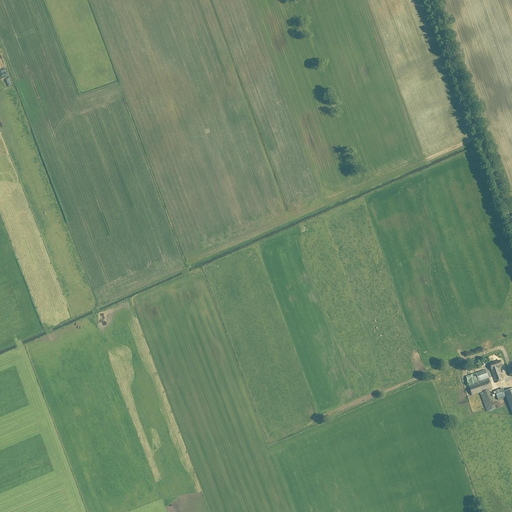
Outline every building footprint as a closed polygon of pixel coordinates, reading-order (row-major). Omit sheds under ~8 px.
[(489,365),(496,384),(503,381),(499,368),(502,367),(500,361),(489,365)] [(488,379),(485,371),(466,378),(469,386),(474,384),(488,379)] [(468,388),(471,396),(492,389),(489,381),(468,388)] [(511,390),(504,393),(502,389),(494,392),(497,400),(505,397),(511,415),(511,390)] [(486,412),(495,409),(489,391),(480,394),(486,412)]
